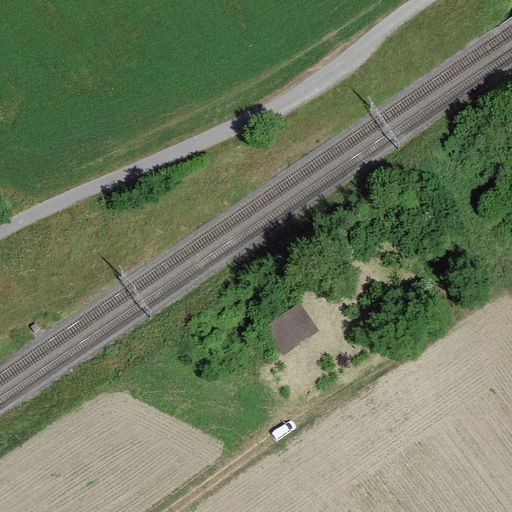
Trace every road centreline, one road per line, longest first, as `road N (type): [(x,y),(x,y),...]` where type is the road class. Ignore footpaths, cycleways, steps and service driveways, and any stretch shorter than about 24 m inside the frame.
road 1 (unclassified): [(0,227),(335,69),(424,0)]
road 2 (track): [(460,291),(162,511)]
